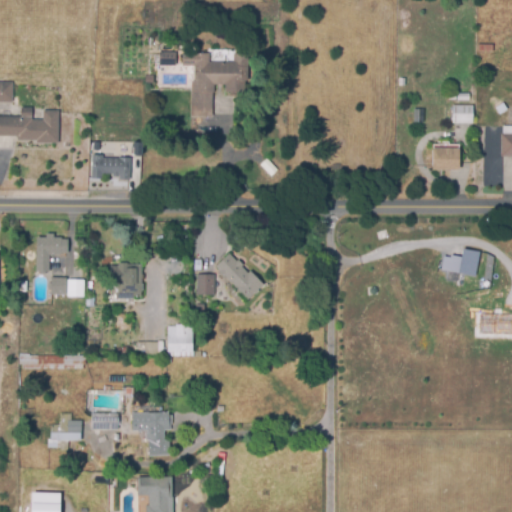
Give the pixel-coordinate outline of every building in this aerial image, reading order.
[(175,65),(160,64),(160,52),(175,52),(175,65)] [(212,115),(191,114),(191,82),(194,82),(195,65),(183,65),(183,53),(208,54),(208,61),(233,61),(233,54),(247,54),(247,79),(245,79),(245,92),(226,92),(226,84),(214,84),(213,92),(212,92),(212,115)] [(12,101),(0,101),(0,82),(12,83),(12,101)] [(471,122),(452,122),(452,120),(445,120),(445,107),(451,107),(451,105),(472,106),(471,122)] [(58,143),(37,143),(37,140),(18,139),(18,136),(0,136),(0,117),(22,117),(22,108),(31,109),(31,120),(44,120),(44,111),(58,111),(58,143)] [(503,134),(506,134),(506,126),(511,126),(511,158),(502,158),(503,134)] [(142,142),(142,153),(132,153),(132,141),(142,142)] [(93,142),(100,142),(100,150),(92,150),(93,142)] [(433,169),(432,148),(457,148),(458,169),(433,169)] [(91,177),(91,154),(103,154),(103,157),(124,157),(124,155),(136,155),(135,177),(113,176),(113,172),(102,172),(102,177),(91,177)] [(272,176),(263,167),(268,163),(277,171),(272,176)] [(50,270),(37,270),(37,237),(46,237),(46,234),(53,234),(53,237),(60,237),(60,238),(68,238),(68,252),(62,252),(62,255),(49,255),(50,270)] [(440,271),(475,275),(478,251),(460,249),(459,257),(442,255),(440,271)] [(248,298),(244,295),(243,296),(216,266),(230,253),(237,261),(239,259),(243,264),(242,266),(248,272),(250,270),(263,284),(248,298)] [(116,298),(116,290),(117,290),(117,276),(110,276),(110,266),(117,266),(117,262),(126,262),(127,264),(140,264),(141,282),(141,296),(134,296),(134,298),(116,298)] [(214,294),(197,294),(197,274),(214,274),(214,294)] [(64,293),(52,292),(53,279),(65,280),(64,293)] [(74,294),(66,294),(67,279),(75,279),(74,294)] [(192,355),(167,355),(167,326),(192,326),(192,355)] [(156,355),(137,354),(137,342),(157,342),(156,355)] [(82,369),(22,368),(22,364),(20,364),(20,355),(84,356),(84,364),(82,364),(82,369)] [(149,454),(148,430),(133,430),(133,413),(170,412),(170,429),(165,429),(165,440),(169,440),(169,454),(149,454)] [(118,429),(90,429),(90,414),(118,413),(118,429)] [(80,440),(79,420),(69,421),(69,414),(58,414),(58,425),(47,425),(48,448),(56,448),(56,441),(80,440)] [(147,511),(147,505),(149,505),(149,495),(138,495),(138,477),(171,477),(171,498),(168,499),(168,511),(147,511)] [(28,511),(57,511),(58,493),(29,492),(28,511)]
